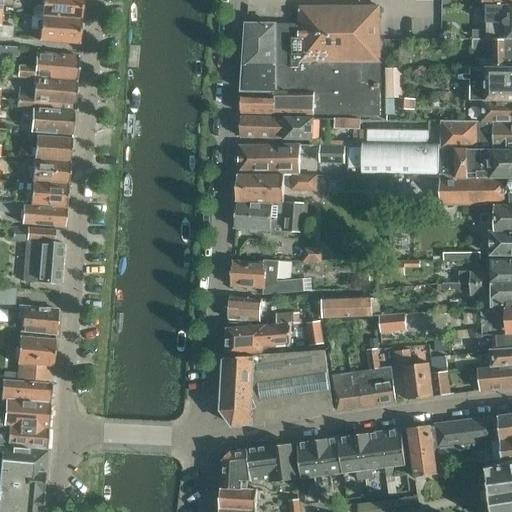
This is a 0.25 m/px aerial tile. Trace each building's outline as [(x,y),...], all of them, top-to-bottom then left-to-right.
[(35,8),(34,16),(42,17),(82,20),(83,0),(43,0),(43,7),(37,6),(35,8)] [(511,5),(487,6),(487,31),(474,30),(474,42),(511,42),(511,5)] [(244,95),(381,98),(381,93),(382,93),(382,34),(392,34),(392,19),(382,19),(382,7),(300,8),(301,26),(248,25),(243,92),(244,92),(244,95)] [(3,14),(0,13),(0,38),(13,39),(14,27),(2,26),(3,14)] [(80,45),(82,20),(42,17),(40,42),(80,45)] [(413,64),(412,42),(400,42),(400,64),(413,64)] [(511,42),(474,42),(473,51),(495,51),(495,59),(476,59),(476,69),(502,70),(511,69),(511,42)] [(34,79),(36,79),(77,84),(79,57),(36,53),(35,68),(19,67),(18,78),(34,80),(34,79)] [(511,69),(502,70),(476,69),(465,68),(464,101),(482,102),(487,102),(511,102),(511,69)] [(387,98),(396,98),(403,98),(403,69),(387,69),(387,98)] [(17,109),(33,110),(74,113),(77,84),(36,79),(34,97),(18,95),(17,109)] [(381,116),(381,98),(244,95),(242,114),(381,116)] [(387,98),(387,116),(396,116),(396,98),(387,98)] [(415,100),(400,100),(399,111),(415,111),(415,100)] [(482,102),(482,122),(511,122),(511,102),(487,102),(482,102)] [(37,133),(73,136),(74,113),(33,110),(31,133),(37,133)] [(285,140),(311,141),(311,146),(321,147),(347,147),(348,147),(360,147),(361,130),(355,130),(354,143),(314,141),(316,119),(242,118),(241,138),(285,139),(285,140)] [(335,119),(335,130),(355,130),(361,130),(362,130),(362,120),(335,119)] [(442,150),(511,150),(511,122),(482,122),(442,121),(441,130),(442,150)] [(360,147),(348,147),(349,169),(360,169),(361,174),(442,175),(442,150),(441,146),(429,146),(429,132),(369,131),(369,143),(364,143),(364,147),(360,147)] [(34,160),(71,162),(73,136),(37,133),(34,160)] [(238,176),(300,175),(300,146),(240,147),(238,176)] [(347,147),(321,147),(320,164),(346,165),(347,147)] [(442,205),(495,205),(511,205),(511,150),(442,150),(442,175),(442,205)] [(33,183),(69,185),(71,162),(34,160),(33,183)] [(238,176),(237,203),(285,204),(285,187),(292,187),(292,192),(318,192),(318,175),(300,175),(238,176)] [(30,206),(67,209),(69,185),(33,183),(30,206)] [(30,206),(0,203),(0,212),(23,215),(22,224),(65,227),(67,209),(30,206)] [(304,205),(237,203),(235,230),(272,232),(273,225),(286,226),(287,233),(303,234),(304,205)] [(511,256),(511,205),(495,205),(495,231),(490,231),(491,257),(511,256)] [(60,285),(64,244),(54,243),(55,231),(27,229),(23,282),(60,285)] [(322,250),(305,250),(305,263),(322,263),(322,250)] [(482,262),(482,252),(444,252),(445,260),(482,262)] [(471,285),(511,284),(511,260),(492,261),(492,272),(470,272),(470,273),(460,273),(460,277),(460,285),(471,285)] [(264,261),(264,264),(234,262),(232,287),(265,289),(266,286),(278,283),(279,262),(264,261)] [(373,263),(362,263),(362,284),(373,284),(373,263)] [(422,263),(386,263),(386,277),(402,277),(402,269),(422,269),(422,263)] [(277,296),(305,290),(303,280),(275,285),(277,296)] [(511,284),(471,285),(470,297),(493,297),(493,310),(511,308),(511,284)] [(49,293),(10,289),(8,313),(18,314),(17,331),(56,335),(58,311),(48,310),(49,293)] [(262,323),(263,301),(231,298),(229,320),(262,323)] [(359,318),(381,316),(381,300),(373,300),(373,299),(323,300),(324,319),(359,318)] [(484,338),(492,338),(506,337),(511,337),(511,308),(493,310),(493,312),(482,312),(482,313),(465,315),(465,326),(483,324),(483,329),(484,337),(484,338)] [(299,314),(276,315),(276,324),(299,323),(299,314)] [(402,316),(381,316),(382,345),(391,345),(390,339),(395,339),(395,336),(403,335),(402,316)] [(228,359),(291,354),(293,323),(229,328),(228,359)] [(322,323),(307,325),(309,347),(324,345),(322,323)] [(484,338),(483,329),(470,329),(470,331),(452,332),(452,340),(484,338)] [(52,383),(54,368),(56,340),(20,337),(17,365),(18,365),(17,380),(52,383)] [(492,338),(493,350),(491,350),(491,353),(511,351),(511,337),(506,337),(492,338)] [(380,349),(379,338),(370,339),(372,350),(378,350),(380,349)] [(436,352),(453,352),(453,341),(435,342),(436,352)] [(291,354),(228,359),(226,359),(223,412),(234,427),(335,412),(325,350),(291,354)] [(434,397),(432,375),(430,364),(413,365),(412,350),(396,352),(398,368),(404,367),(409,401),(434,397)] [(511,351),(491,353),(492,368),(511,366),(511,351)] [(379,356),(371,357),(372,370),(378,406),(398,403),(392,368),(381,369),(379,356)] [(433,373),(449,372),(447,357),(431,358),(433,373)] [(511,366),(492,368),(479,369),(481,391),(511,388),(511,366)] [(353,373),(358,409),(378,406),(372,370),(353,373)] [(339,411),(358,409),(353,373),(334,376),(339,411)] [(447,374),(432,375),(434,397),(449,395),(447,374)] [(6,402),(51,405),(52,385),(3,381),(2,396),(0,395),(0,406),(5,406),(6,402)] [(9,425),(49,428),(51,405),(6,402),(5,406),(4,426),(9,427),(9,425)] [(501,441),(511,439),(511,415),(500,417),(500,419),(501,441)] [(501,441),(500,419),(495,420),(495,418),(436,425),(436,427),(433,427),(432,426),(410,429),(416,478),(439,475),(436,450),(439,450),(440,455),(467,452),(466,446),(501,441)] [(9,425),(9,427),(8,440),(0,438),(0,445),(47,450),(48,450),(49,428),(9,425)] [(381,433),(386,468),(388,483),(396,481),(394,467),(407,466),(402,430),(381,433)] [(373,470),(386,468),(381,433),(361,435),(366,480),(374,478),(373,470)] [(366,480),(361,435),(340,438),(345,474),(357,472),(359,481),(366,480)] [(319,441),(326,493),(334,492),(332,476),(345,474),(340,438),(319,441)] [(504,466),(511,464),(511,439),(501,441),(502,451),(504,466)] [(319,494),(326,493),(319,441),(298,444),(303,479),(316,478),(319,494)] [(47,450),(0,445),(0,511),(42,511),(44,494),(45,481),(47,450)] [(248,451),(252,482),(274,479),(275,483),(297,480),(292,445),(248,451)] [(251,482),(252,482),(248,451),(232,453),(232,452),(224,461),(224,462),(223,487),(244,489),(244,481),(251,482)] [(511,511),(511,464),(504,466),(487,468),(492,511),(511,511)] [(436,489),(459,486),(457,475),(435,478),(436,489)] [(418,491),(431,489),(430,478),(416,479),(418,491)] [(258,490),(244,489),(223,487),(222,508),(257,511),(258,490)] [(359,511),(389,511),(421,507),(419,497),(359,506),(359,511)] [(290,511),(300,511),(299,500),(289,502),(290,511)]
